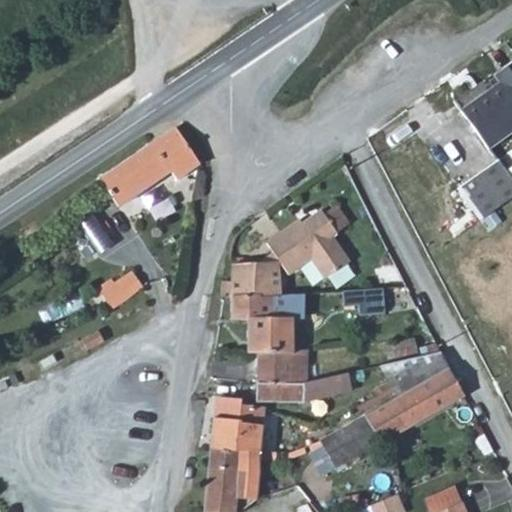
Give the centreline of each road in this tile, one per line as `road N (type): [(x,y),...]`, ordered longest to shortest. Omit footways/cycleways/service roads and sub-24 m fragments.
road 1 (residential): [(339,124),(511,455)]
road 2 (unclassified): [(166,511),(237,151)]
road 3 (secondary): [(225,66),(0,208)]
road 4 (residential): [(339,124),(511,18)]
